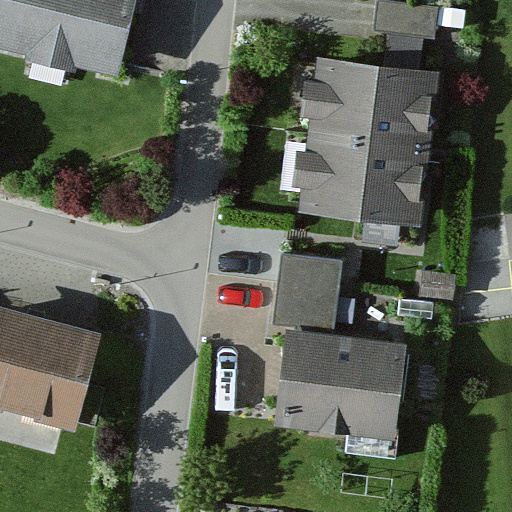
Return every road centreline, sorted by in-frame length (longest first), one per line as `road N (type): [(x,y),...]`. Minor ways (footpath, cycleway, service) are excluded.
road 1 (residential): [(187,270),(209,0)]
road 2 (residential): [(159,511),(187,270)]
road 3 (residential): [(0,221),(187,270)]
